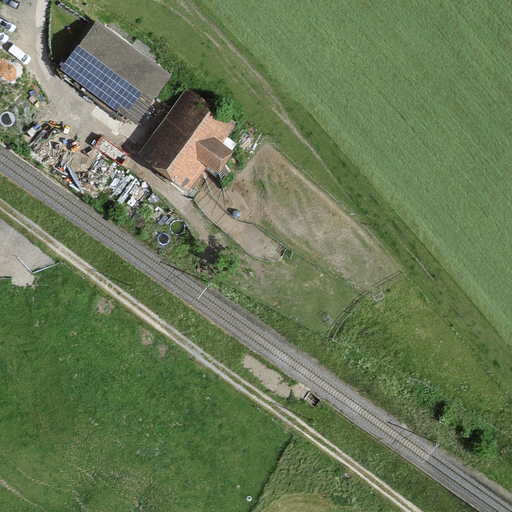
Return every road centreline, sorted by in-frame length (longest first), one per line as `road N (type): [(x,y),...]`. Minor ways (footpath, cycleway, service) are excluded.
road 1 (track): [(412,511),(0,205)]
road 2 (track): [(44,0),(39,46),(51,85),(80,126),(111,150)]
